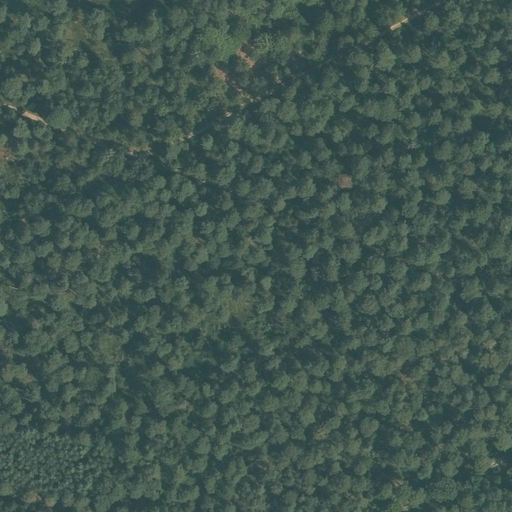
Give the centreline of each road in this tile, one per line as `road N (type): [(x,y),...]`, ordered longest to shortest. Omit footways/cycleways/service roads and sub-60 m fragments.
road 1 (track): [(146,161),(511,300)]
road 2 (track): [(146,161),(451,0)]
road 3 (track): [(0,239),(146,161)]
road 4 (track): [(0,103),(146,161)]
